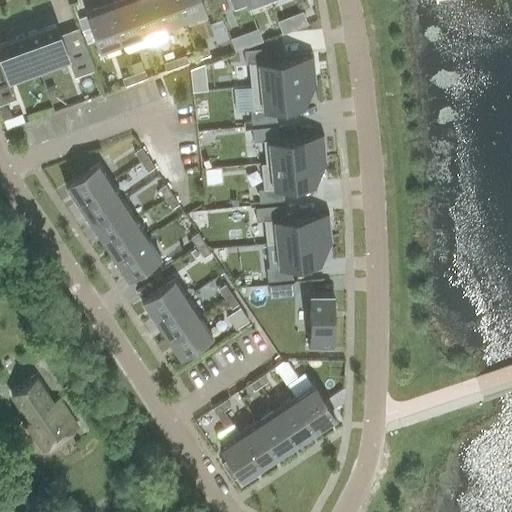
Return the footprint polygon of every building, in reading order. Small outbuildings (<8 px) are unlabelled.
[(129,0),(119,0),(107,5),(121,42),(142,34),(129,0)] [(129,0),(142,34),(163,27),(152,0),(129,0)] [(152,0),(163,27),(183,19),(176,0),(152,0)] [(176,0),(183,19),(205,12),(200,0),(176,0)] [(229,0),(233,10),(258,0),(229,0)] [(90,24),(100,50),(121,42),(107,5),(86,12),(88,16),(90,24)] [(283,30),(307,23),(304,10),(279,16),(283,30)] [(88,16),(80,19),(82,27),(90,24),(88,16)] [(54,24),(25,34),(37,66),(66,56),(70,66),(89,59),(78,29),(64,34),(65,39),(60,41),(54,24)] [(259,25),(232,35),(237,47),(263,37),(259,25)] [(37,66),(25,34),(0,43),(0,55),(2,62),(0,62),(0,91),(11,87),(8,77),(37,66)] [(195,51),(198,59),(209,55),(206,47),(195,51)] [(268,47),(243,50),(245,64),(248,63),(250,86),(301,81),(316,80),(315,72),(313,55),(270,60),(268,47)] [(174,59),(177,66),(188,62),(185,55),(174,59)] [(163,63),(166,70),(177,66),(174,59),(163,63)] [(144,70),(133,74),(135,82),(147,78),(144,70)] [(122,78),(124,86),(135,82),(133,74),(122,78)] [(253,111),(250,111),(251,123),(275,121),(274,109),(303,106),(301,81),(250,86),(253,111)] [(22,114),(3,121),(6,130),(25,123),(22,114)] [(276,126),(251,129),(253,142),(263,141),(265,163),(265,164),(326,158),(323,134),(278,139),(276,126)] [(134,152),(141,162),(147,157),(141,147),(134,152)] [(147,157),(141,162),(147,171),(154,167),(147,157)] [(263,189),(258,190),(259,202),(284,200),(282,187),(299,185),(314,184),(314,183),(312,160),(325,159),(325,163),(326,161),(326,158),(265,164),(265,163),(260,164),(263,189)] [(98,162),(65,184),(77,203),(110,181),(98,162)] [(110,181),(77,203),(89,222),(123,200),(110,181)] [(165,184),(158,189),(165,198),(172,194),(165,184)] [(172,194),(165,198),(171,208),(178,204),(172,194)] [(123,200),(89,222),(101,240),(135,218),(123,200)] [(318,238),(331,237),(329,212),(286,217),(284,204),(255,207),(256,221),(264,220),(266,243),(275,242),(318,238)] [(135,218),(101,240),(114,259),(147,237),(135,218)] [(190,237),(197,247),(204,242),(197,233),(190,237)] [(147,237),(114,259),(126,278),(159,255),(147,237)] [(278,266),(265,267),(267,281),(292,278),(290,265),(319,263),(320,261),(318,238),(275,242),(278,266)] [(204,242),(197,247),(203,257),(210,252),(204,242)] [(174,278),(141,300),(153,319),(187,297),(174,278)] [(292,282),(267,285),(269,298),(294,296),(292,282)] [(218,288),(224,298),(231,294),(225,284),(218,288)] [(308,292),(308,349),(333,349),(333,293),(308,292)] [(231,294),(224,298),(231,308),(238,304),(231,294)] [(187,297),(153,319),(165,337),(199,315),(187,297)] [(240,308),(227,316),(235,328),(248,320),(240,308)] [(211,334),(199,315),(165,337),(178,356),(211,334)] [(296,376),(286,361),(283,361),(274,367),(285,383),(296,376)] [(267,381),(262,375),(256,379),(260,385),(267,381)] [(36,377),(11,394),(27,419),(22,423),(42,453),(78,428),(58,398),(52,402),(36,377)] [(256,379),(250,383),(254,389),(260,385),(256,379)] [(313,383),(294,396),(316,429),(336,416),(313,383)] [(294,396),(275,409),(298,442),(316,429),(294,396)] [(230,405),(226,399),(219,404),(223,409),(230,405)] [(219,404),(213,408),(217,414),(223,409),(219,404)] [(275,409),(257,421),(279,454),(298,442),(275,409)] [(257,421),(238,434),(260,467),(279,454),(257,421)] [(238,434),(219,447),(241,480),(260,467),(238,434)]
